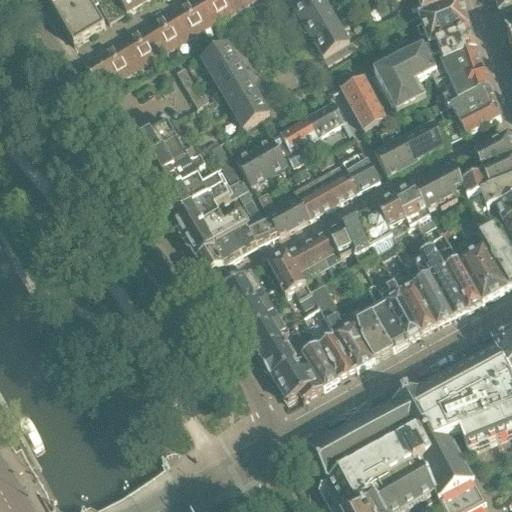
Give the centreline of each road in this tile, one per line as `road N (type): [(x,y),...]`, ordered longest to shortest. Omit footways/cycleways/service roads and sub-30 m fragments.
road 1 (residential): [(276,441),(25,0)]
road 2 (residential): [(276,441),(511,311)]
